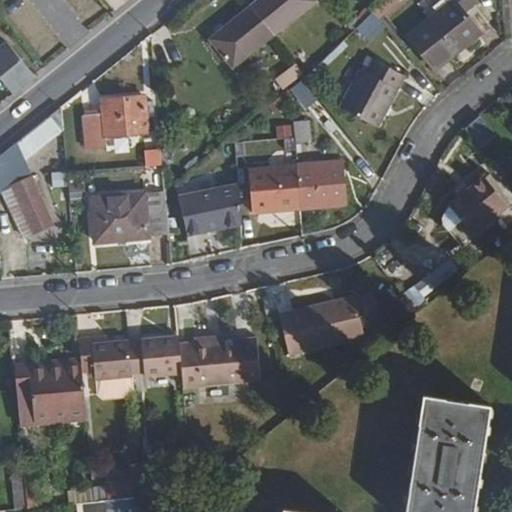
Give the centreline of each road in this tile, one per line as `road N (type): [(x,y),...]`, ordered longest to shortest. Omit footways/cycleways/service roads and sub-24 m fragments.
road 1 (residential): [(0,302),(172,287),(340,250),(389,213),(430,128),(511,59)]
road 2 (residential): [(0,129),(160,0)]
